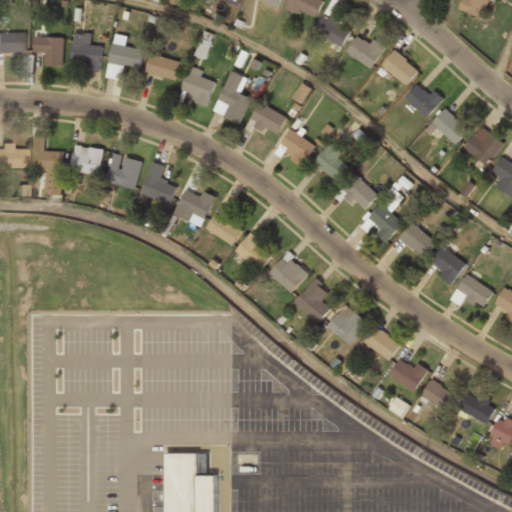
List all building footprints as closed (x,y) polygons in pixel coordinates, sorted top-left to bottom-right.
[(257,0),(277,8),(280,0),(257,0)] [(313,21),(324,0),(288,0),(285,7),(313,21)] [(489,0),(464,0),(461,10),(483,19),(489,0)] [(340,47),(352,29),(327,13),(315,31),(340,47)] [(206,59),(214,34),(203,31),(195,56),(206,59)] [(26,32),(0,32),(0,52),(26,52),(26,32)] [(102,46),(91,45),(92,34),(74,33),(72,68),(101,70),(102,46)] [(346,53),(371,69),(384,50),(359,34),(346,53)] [(143,50),(125,47),(127,37),(113,35),(107,78),(123,80),(124,67),(141,69),(143,50)] [(35,53),(45,53),(45,66),(63,66),(63,37),(35,37),(35,53)] [(418,69),(394,52),(381,69),(405,86),(418,69)] [(182,62),(150,54),(145,73),(176,82),(182,62)] [(205,79),(207,72),(190,66),(180,97),(207,106),(215,82),(205,79)] [(213,112),(240,123),(251,98),(242,94),(248,78),(231,71),(213,112)] [(419,83),(405,99),(428,118),(441,101),(419,83)] [(294,98),(302,103),(311,89),(303,84),(294,98)] [(276,136),(287,118),(261,103),(250,121),(276,136)] [(438,129),(456,144),(469,128),(444,109),(427,131),(433,135),(438,129)] [(463,148),(486,167),(505,144),(482,125),(463,148)] [(316,147),(292,129),(278,148),(302,166),(316,147)] [(64,152),(45,152),(45,136),(33,136),(32,171),(45,172),(44,195),(63,195),(64,152)] [(338,159),(343,153),(331,143),(315,164),(339,183),(351,169),(338,159)] [(0,168),(25,168),(25,149),(11,149),(11,144),(0,144),(0,168)] [(72,172),(101,176),(104,149),(75,146),(72,172)] [(144,165),(118,153),(105,178),(132,190),(144,165)] [(511,196),(511,160),(504,155),(492,172),(502,178),(497,186),(511,196)] [(178,186),(162,180),(167,168),(153,162),(140,193),(170,206),(178,186)] [(365,211),(379,195),(359,177),(344,194),(365,211)] [(195,215),(205,219),(215,197),(204,192),(201,198),(185,190),(174,214),(191,222),(195,215)] [(364,223),(371,230),(373,229),(386,242),(403,225),(382,204),(364,223)] [(233,245),(243,229),(216,213),(206,229),(233,245)] [(437,243),(413,224),(401,240),(425,259),(437,243)] [(236,252),(261,270),(275,251),(250,233),(236,252)] [(438,275),(450,284),(466,265),(445,247),(432,262),(442,270),(438,275)] [(270,274),(292,292),(310,271),(288,252),(270,274)] [(459,305),(468,296),(479,308),(492,296),(472,274),(450,295),(459,305)] [(319,323),(331,308),(322,300),(330,291),(315,279),(295,303),(319,323)] [(511,292),(503,289),(496,307),(510,313),(507,321),(511,323),(511,292)] [(350,345),(368,323),(346,305),(328,326),(350,345)] [(401,344),(375,326),(364,342),(389,360),(401,344)] [(414,391),(426,371),(402,356),(389,375),(414,391)] [(457,395),(431,379),(420,396),(446,412),(457,395)] [(459,409),(486,424),(496,407),(469,392),(459,409)] [(410,405),(396,396),(388,409),(402,418),(410,405)] [(511,419),(499,415),(489,441),(511,450),(511,419)] [(166,454),(166,511),(217,511),(217,475),(209,475),(209,454),(166,454)]
